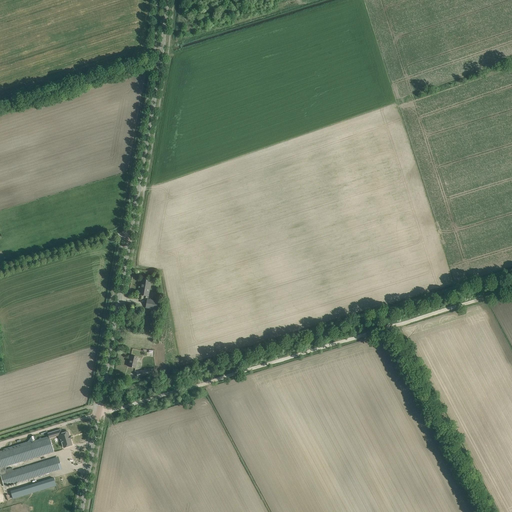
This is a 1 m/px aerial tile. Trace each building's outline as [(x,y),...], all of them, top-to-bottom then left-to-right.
[(148,296),(150,281),(142,280),(141,284),(142,284),(140,295),(148,296)] [(159,302),(147,300),(146,308),(158,310),(159,302)] [(135,368),(137,357),(131,356),(128,366),(135,368)] [(151,368),(136,372),(138,378),(152,374),(151,369),(151,368)] [(61,429),(47,434),(48,437),(49,436),(49,438),(58,435),(60,435),(61,439),(64,447),(72,445),(70,439),(71,439),(70,436),(68,432),(62,434),(61,429)] [(0,451),(0,473),(4,487),(11,485),(6,470),(6,467),(54,452),(50,441),(49,438),(49,436),(48,437),(33,441),(4,450),(0,451)] [(12,468),(6,470),(11,485),(29,479),(44,475),(47,474),(52,472),(56,471),(52,459),(48,460),(43,461),(13,471),(12,468)] [(56,486),(54,478),(25,487),(27,495),(56,486)]
